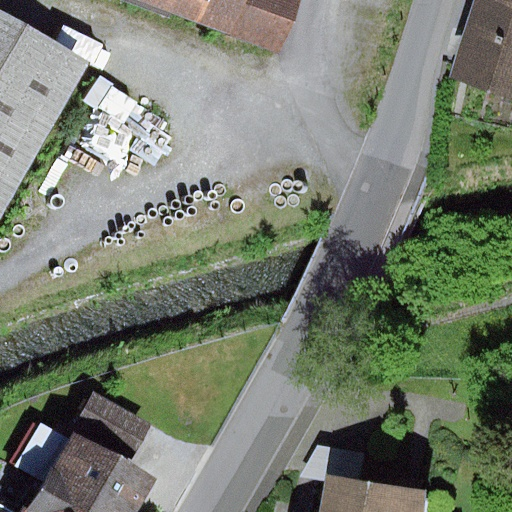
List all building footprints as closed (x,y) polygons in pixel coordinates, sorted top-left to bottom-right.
[(140,0),(260,45),(276,0),(140,0)] [(511,0),(501,0),(477,72),(511,83),(511,0)] [(0,218),(88,63),(0,13),(0,218)] [(137,511),(157,479),(67,427),(17,511),(137,511)] [(449,511),(453,484),(350,470),(343,511),(449,511)]
